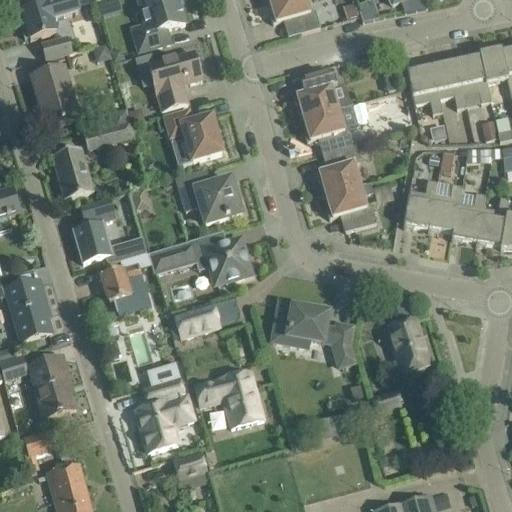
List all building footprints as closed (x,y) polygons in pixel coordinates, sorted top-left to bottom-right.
[(25,29),(21,30),(25,43),(29,41),(30,44),(55,36),(51,23),(78,15),(73,0),(59,0),(45,4),(46,9),(21,16),(25,29)] [(145,30),(132,34),(139,56),(150,53),(169,47),(165,34),(185,28),(180,11),(182,8),(180,0),(178,0),(155,0),(138,5),(145,30)] [(304,0),(284,0),(269,5),(273,19),(270,20),(272,28),(299,20),(303,36),(299,37),(300,38),(320,32),(314,14),(309,16),(304,0)] [(387,0),(391,9),(413,0),(387,0)] [(371,5),(357,10),(363,25),(377,22),(371,5)] [(354,7),(343,10),(346,22),(357,19),(354,7)] [(46,64),(73,56),(68,42),(42,50),(46,64)] [(121,53),(110,56),(114,67),(124,63),(121,53)] [(486,88),(506,84),(501,56),(501,53),(478,58),(479,61),(486,88)] [(511,53),(501,56),(506,84),(510,102),(511,101),(511,53)] [(161,116),(168,114),(187,109),(182,90),(200,85),(200,86),(201,86),(193,57),(192,57),(192,58),(149,70),(149,69),(147,70),(156,100),(157,99),(161,116)] [(454,63),(454,66),(463,99),(477,96),(480,108),(490,106),(486,88),(479,61),(464,64),(464,61),(454,63)] [(430,68),(430,71),(439,104),(453,101),(456,114),(466,112),(463,99),(454,66),(440,69),(439,66),(430,68)] [(439,104),(430,71),(416,74),(415,72),(405,74),(413,110),(429,106),(432,119),(442,117),(439,104)] [(47,133),(67,127),(78,124),(63,72),(32,81),(47,133)] [(331,72),(311,78),(299,82),(304,98),(293,101),(296,109),(299,109),(303,123),(337,113),(352,109),(352,108),(337,112),(331,92),(336,90),(331,72)] [(398,88),(382,92),(383,97),(399,94),(398,88)] [(401,95),(389,99),(393,110),(404,107),(401,95)] [(352,109),(337,113),(303,123),(308,137),(304,138),(306,146),(318,143),(322,159),(354,150),(349,133),(358,130),(352,109)] [(141,112),(127,116),(131,128),(144,125),(141,112)] [(125,113),(111,116),(114,131),(129,127),(125,113)] [(191,166),(203,163),(222,157),(215,132),(213,133),(211,126),(207,124),(200,126),(200,124),(192,126),(189,114),(163,121),(170,143),(183,139),(191,166)] [(480,128),(484,145),(498,142),(497,138),(494,125),(480,128)] [(133,142),(130,127),(129,127),(114,131),(83,139),(87,154),(133,142)] [(441,131),(429,134),(432,145),(443,143),(441,131)] [(510,135),(497,138),(498,142),(499,146),(511,144),(510,135)] [(321,185),(325,200),(359,190),(353,169),(359,167),(354,150),(322,159),(327,175),(316,178),(318,186),(321,185)] [(511,151),(501,154),(502,162),(511,160),(511,151)] [(64,205),(84,199),(93,196),(80,152),(52,160),(64,205)] [(467,154),(465,167),(479,167),(479,154),(467,154)] [(432,157),(430,168),(438,169),(440,159),(432,157)] [(441,163),(439,175),(450,177),(452,165),(441,163)] [(205,229),(221,224),(240,218),(230,183),(211,189),(206,174),(176,183),(185,216),(200,212),(205,229)] [(413,231),(427,233),(434,200),(437,187),(427,185),(424,198),(409,195),(406,212),(402,232),(412,234),(413,231)] [(437,235),(452,237),(458,209),(461,191),(451,189),(449,202),(434,200),(427,233),(427,236),(437,238),(437,235)] [(359,190),(325,200),(329,214),(326,215),(328,223),(340,220),(345,236),(376,227),(371,210),(365,211),(359,190)] [(18,217),(12,195),(0,198),(0,236),(11,233),(8,221),(11,221),(10,219),(18,217)] [(472,211),(458,209),(452,237),(451,245),(461,247),(461,244),(475,246),(483,213),(485,200),(475,198),(472,211)] [(497,215),(483,213),(475,246),(475,249),(485,251),(485,248),(500,250),(507,219),(508,211),(507,204),(499,202),(497,215)] [(85,232),(73,235),(82,268),(101,262),(105,261),(107,269),(147,258),(143,247),(142,243),(109,252),(102,228),(116,224),(110,203),(79,212),(85,232)] [(511,253),(511,219),(507,219),(500,250),(499,253),(511,253)] [(216,288),(225,285),(226,288),(230,286),(234,285),(238,283),(245,279),(249,278),(248,274),(247,270),(247,266),(247,262),(246,258),(244,254),(242,254),(239,245),(226,249),(223,236),(156,255),(147,258),(153,280),(196,267),(198,274),(210,271),(216,288)] [(153,244),(143,247),(147,258),(156,255),(153,244)] [(146,293),(141,279),(138,268),(122,272),(101,279),(109,306),(131,299),(130,298),(146,293)] [(5,295),(15,327),(21,346),(51,337),(43,311),(46,310),(39,284),(5,295)] [(308,352),(309,345),(323,348),(323,346),(333,348),(333,351),(339,371),(354,367),(349,350),(352,332),(337,329),(336,334),(325,332),(328,318),(302,314),(303,309),(279,305),(272,346),(308,352)] [(166,322),(174,345),(180,343),(181,346),(221,334),(212,307),(166,322)] [(401,379),(430,370),(415,322),(386,331),(401,379)] [(16,350),(0,354),(0,364),(1,367),(19,361),(16,350)] [(6,384),(27,378),(22,361),(19,361),(1,367),(6,384)] [(44,423),(74,414),(66,387),(69,386),(62,361),(28,371),(44,423)] [(153,374),(157,390),(164,387),(178,383),(174,368),(153,374)] [(263,424),(250,375),(193,390),(199,411),(223,405),(224,408),(231,433),(263,424)] [(147,458),(159,454),(182,447),(177,431),(197,425),(188,396),(183,398),(178,383),(164,387),(157,390),(143,394),(148,409),(149,409),(150,411),(135,416),(147,458)] [(376,421),(403,412),(397,395),(371,403),(376,421)] [(359,416),(315,426),(319,444),(363,433),(359,416)] [(24,460),(34,457),(59,450),(54,434),(20,444),(24,460)] [(34,457),(24,460),(30,478),(39,476),(34,457)] [(173,465),(180,487),(208,478),(202,457),(173,465)] [(56,511),(91,511),(79,468),(47,477),(56,511)] [(477,499),(468,501),(471,511),(480,508),(477,499)] [(402,509),(402,511),(429,511),(426,503),(430,501),(402,509)]
